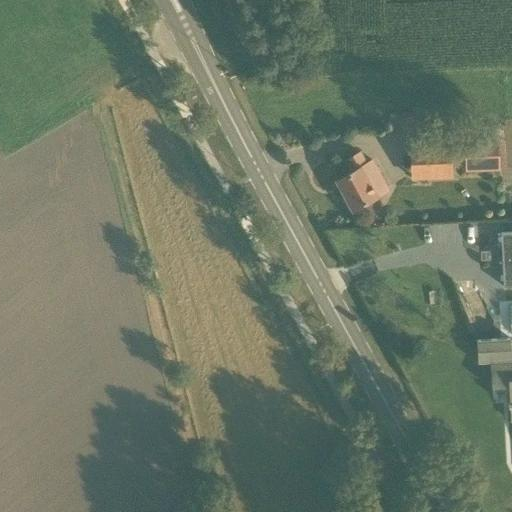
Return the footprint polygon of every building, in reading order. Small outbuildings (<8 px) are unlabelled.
[(466,171),(500,169),(498,139),(464,141),(466,171)] [(449,145),(411,146),(411,163),(429,162),(430,176),(450,175),(449,145)] [(367,164),(360,152),(346,160),(352,171),(336,180),(352,210),(377,196),(389,190),(374,160),(367,164)] [(504,286),(511,285),(511,233),(502,234),(504,286)] [(511,360),(510,361),(509,338),(477,340),(478,363),(490,363),(492,388),(508,387),(509,403),(508,404),(508,408),(510,407),(510,421),(511,421),(511,360)]
